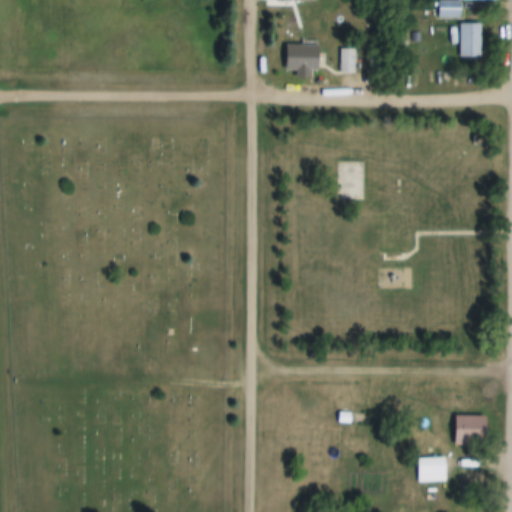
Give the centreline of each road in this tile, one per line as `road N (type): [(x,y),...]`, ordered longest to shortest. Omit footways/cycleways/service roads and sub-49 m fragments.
road 1 (residential): [(511,99),(0,96)]
road 2 (residential): [(251,511),(250,0)]
